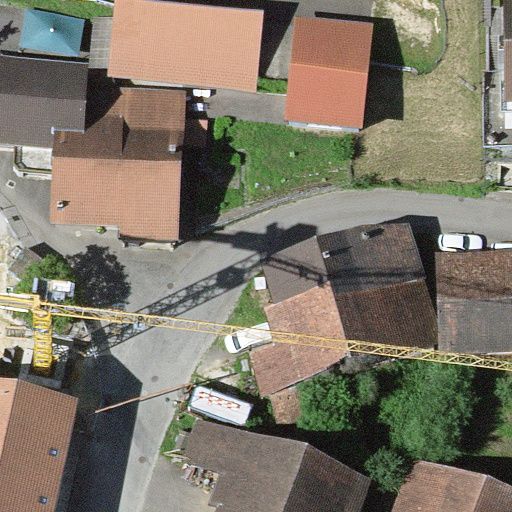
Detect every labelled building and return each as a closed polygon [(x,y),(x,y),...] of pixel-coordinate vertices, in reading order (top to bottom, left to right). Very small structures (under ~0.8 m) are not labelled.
[(248,18),(117,4),(110,73),(241,87),(248,18)] [(511,4),(503,5),(502,100),(511,99),(511,4)] [(362,32),(297,24),(287,114),(352,121),(362,32)] [(82,68),(0,61),(0,126),(76,134),(82,68)] [(90,142),(56,140),(51,214),(164,221),(171,104),(92,100),(90,142)] [(383,227),(260,262),(295,380),(417,345),(383,227)] [(511,257),(442,261),(446,347),(511,344),(511,257)] [(52,511),(72,421),(0,405),(0,511),(52,511)] [(250,447),(223,511),(346,511),(355,491),(250,447)] [(511,511),(511,508),(414,473),(399,511),(511,511)]
